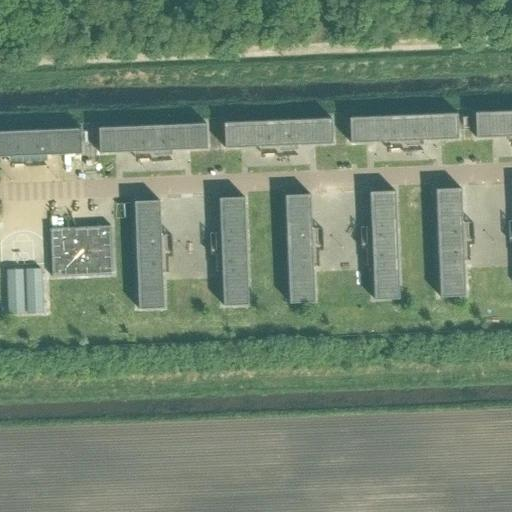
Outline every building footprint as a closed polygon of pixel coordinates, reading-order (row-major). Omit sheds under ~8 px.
[(511,112),(480,114),(481,139),(511,137),(511,112)] [(460,114),(353,119),(354,143),(461,139),(460,114)] [(335,119),(227,124),(228,148),(336,144),(335,119)] [(209,124),(101,129),(102,153),(210,149),(209,124)] [(82,129),(0,132),(0,157),(83,154),(82,129)] [(460,190),(437,191),(441,298),(466,297),(462,190),(460,190)] [(396,192),(371,193),(375,300),(400,299),(396,192)] [(310,196),(286,197),(290,304),(315,303),(310,196)] [(245,198),(220,199),(225,306),(249,305),(245,198)] [(160,202),(135,203),(139,310),(164,309),(160,202)] [(113,275),(111,227),(50,229),(52,278),(113,275)] [(23,270),(6,271),(8,315),(24,314),(23,270)] [(41,270),(24,270),(26,314),(42,313),(41,270)]
